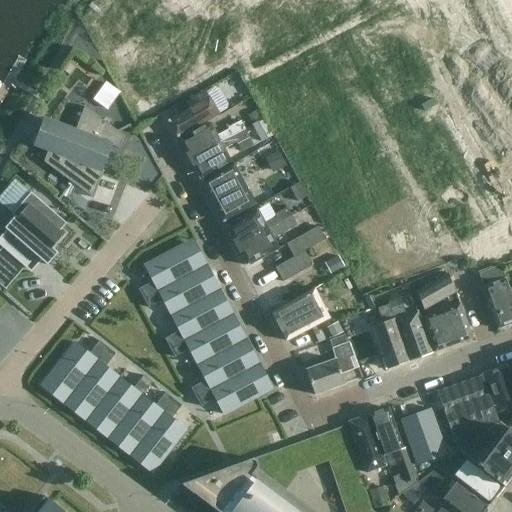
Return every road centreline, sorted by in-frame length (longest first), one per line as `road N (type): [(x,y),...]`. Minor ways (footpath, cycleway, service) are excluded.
road 1 (residential): [(309,416),(161,131)]
road 2 (residential): [(490,350),(462,273),(381,124)]
road 3 (residential): [(148,208),(0,383)]
road 4 (residential): [(309,416),(490,350)]
road 5 (residential): [(0,409),(136,511)]
